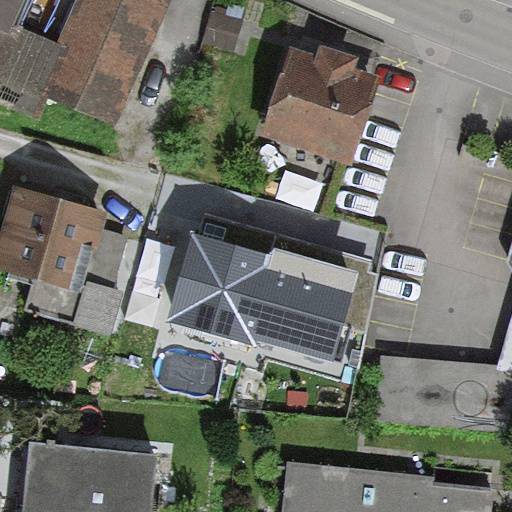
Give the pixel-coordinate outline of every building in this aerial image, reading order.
[(0,0),(0,23),(9,0),(0,0)] [(159,2),(155,0),(76,0),(56,51),(39,94),(112,123),(159,2)] [(233,24),(211,17),(203,43),(225,49),(233,24)] [(0,27),(0,105),(27,117),(39,94),(56,51),(0,27)] [(363,77),(291,54),(265,136),(337,159),(363,77)] [(90,218),(19,198),(0,265),(0,269),(70,289),(90,218)] [(180,223),(155,216),(146,244),(171,251),(180,223)] [(273,255),(193,232),(167,321),(251,346),(253,338),(277,256),(273,255)] [(511,236),(498,283),(511,288),(511,236)] [(119,241),(103,237),(91,278),(108,283),(119,241)] [(275,247),(273,255),(277,256),(253,338),(334,362),(360,271),(275,247)] [(116,297),(86,291),(78,332),(109,337),(116,297)] [(511,310),(497,366),(511,370),(511,310)] [(511,370),(497,366),(378,364),(374,426),(511,426),(511,370)] [(141,511),(145,464),(25,454),(19,511),(141,511)] [(482,511),(484,493),(284,473),(280,511),(482,511)]
